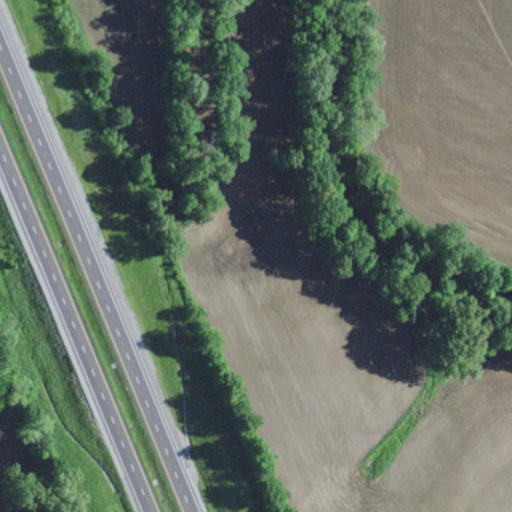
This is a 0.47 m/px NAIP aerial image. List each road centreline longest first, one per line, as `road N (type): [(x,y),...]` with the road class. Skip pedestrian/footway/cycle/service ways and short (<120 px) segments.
road 1 (motorway): [(192,511),(0,50)]
road 2 (motorway): [(0,151),(148,511)]
